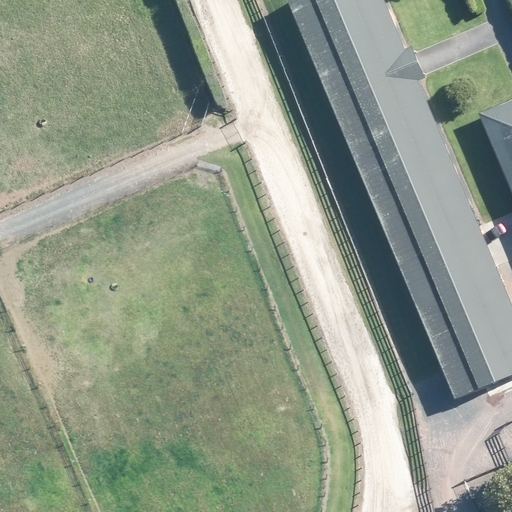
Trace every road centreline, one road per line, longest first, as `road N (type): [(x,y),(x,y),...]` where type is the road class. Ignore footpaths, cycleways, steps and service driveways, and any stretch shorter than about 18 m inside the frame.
road 1 (track): [(258,103),(388,453),(386,511)]
road 2 (track): [(258,103),(0,212)]
